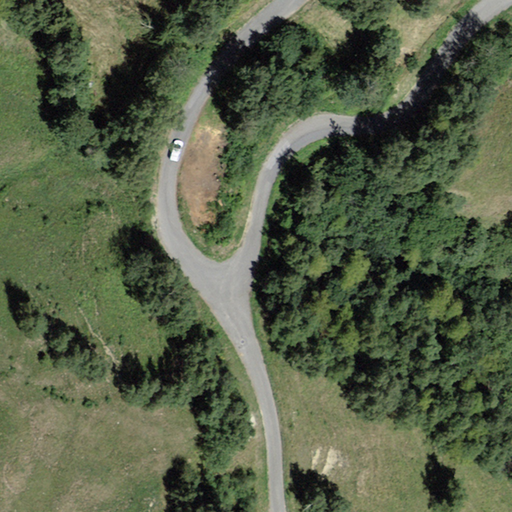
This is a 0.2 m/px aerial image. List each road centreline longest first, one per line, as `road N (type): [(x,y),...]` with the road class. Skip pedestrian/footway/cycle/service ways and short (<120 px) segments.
road 1 (unclassified): [(284,0),(233,44),(200,90),(181,192),(269,391),(291,511)]
road 2 (track): [(212,262),(285,157),(324,123),(397,99),(501,0)]
